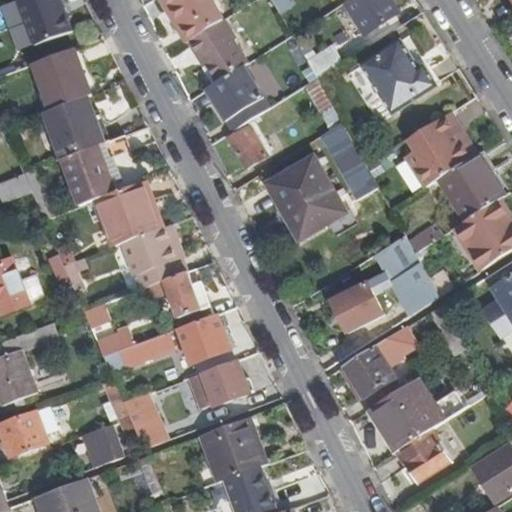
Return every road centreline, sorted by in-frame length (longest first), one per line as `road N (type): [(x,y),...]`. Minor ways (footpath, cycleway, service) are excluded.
road 1 (residential): [(372,511),(117,0)]
road 2 (residential): [(444,0),(511,106)]
